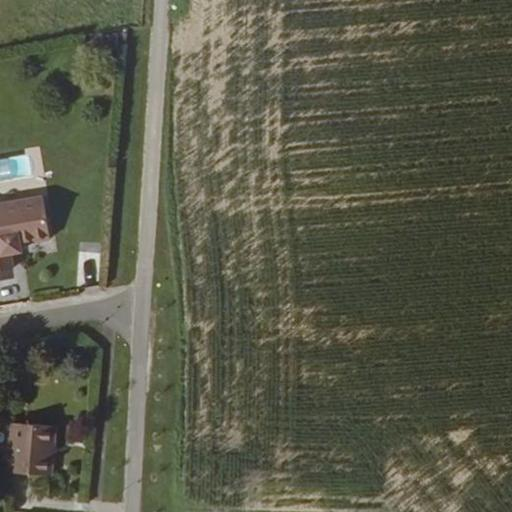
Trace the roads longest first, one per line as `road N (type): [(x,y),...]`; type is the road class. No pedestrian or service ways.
road 1 (unclassified): [(142,307),(162,0)]
road 2 (residential): [(131,511),(142,307)]
road 3 (residential): [(142,307),(0,326)]
